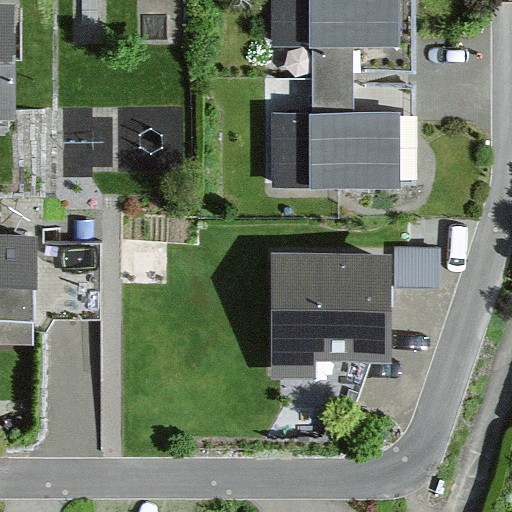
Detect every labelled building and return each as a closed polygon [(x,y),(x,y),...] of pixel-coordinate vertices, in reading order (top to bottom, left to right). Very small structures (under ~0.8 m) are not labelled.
[(401,0),(270,0),(270,48),(401,49),(401,0)] [(15,3),(0,3),(0,121),(15,121),(15,3)] [(401,112),(273,113),(273,190),(401,189),(401,112)] [(38,235),(0,235),(0,287),(38,288),(38,235)] [(442,247),(396,246),(395,288),(441,289),(442,247)] [(392,252),(271,253),(272,379),(317,379),(317,362),(392,362),(392,252)]
